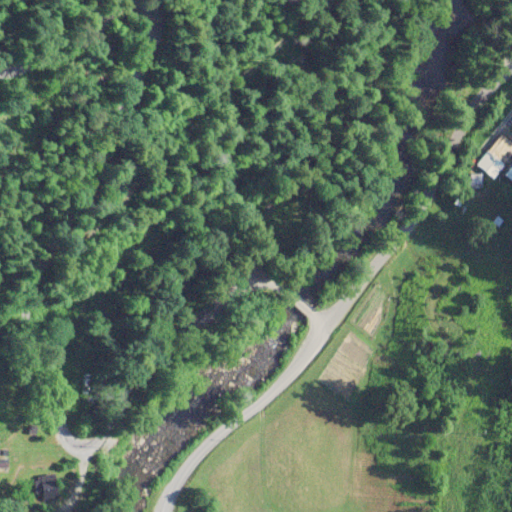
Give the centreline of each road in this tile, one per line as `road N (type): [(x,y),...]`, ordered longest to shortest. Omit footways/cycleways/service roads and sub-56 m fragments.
road 1 (residential): [(0,31),(70,21),(70,108),(0,248),(10,359),(62,451),(88,452),(262,263),(325,327)]
road 2 (residential): [(511,83),(407,294),(325,327),(325,403),(238,496),(238,511)]
